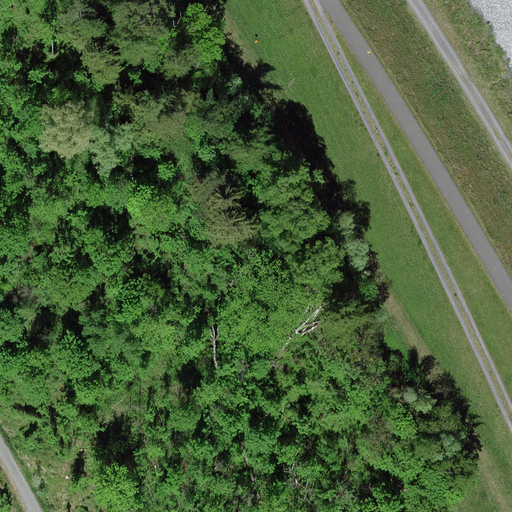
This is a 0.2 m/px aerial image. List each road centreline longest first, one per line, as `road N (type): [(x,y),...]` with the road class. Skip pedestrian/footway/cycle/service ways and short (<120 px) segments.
road 1 (track): [(310,0),(511,432)]
road 2 (track): [(327,0),(511,284)]
road 3 (track): [(412,0),(511,169)]
